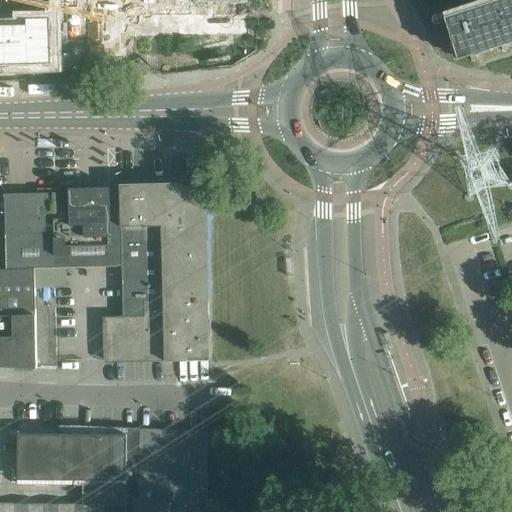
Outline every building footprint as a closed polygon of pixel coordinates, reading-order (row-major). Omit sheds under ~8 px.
[(0,0),(0,62),(56,61),(54,0),(0,0)] [(91,0),(92,22),(113,22),(113,37),(169,37),(169,45),(235,45),(234,0),(91,0)] [(511,5),(510,0),(497,0),(478,6),(492,48),(502,45),(504,51),(510,49),(508,43),(511,41),(511,5)] [(492,48),(478,6),(447,17),(452,35),(460,59),(471,56),(473,62),(478,60),(476,54),(492,48)] [(121,191),(123,265),(124,319),(104,319),(105,363),(166,361),(211,360),(206,182),(121,184),(121,191)] [(71,188),(55,189),(57,268),(67,268),(116,266),(123,265),(121,191),(71,192),(71,188)] [(7,269),(35,269),(57,268),(55,189),(38,189),(38,193),(5,194),(7,269)] [(67,268),(57,268),(35,269),(35,288),(67,288),(67,268)] [(35,269),(7,269),(0,269),(0,366),(37,368),(35,288),(35,269)] [(18,483),(127,484),(129,428),(65,426),(65,430),(19,428),(18,483)] [(127,484),(127,506),(126,511),(207,511),(208,432),(129,428),(127,484)]
